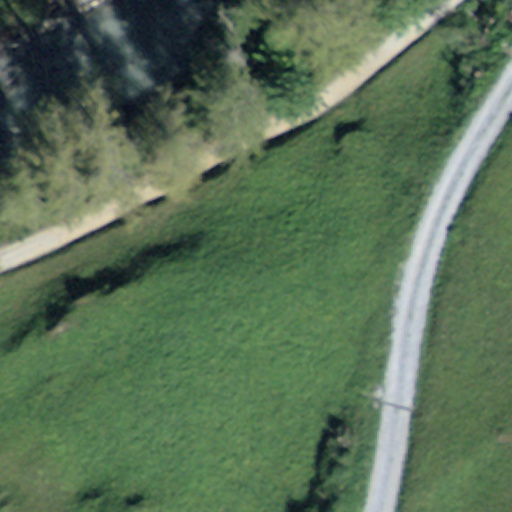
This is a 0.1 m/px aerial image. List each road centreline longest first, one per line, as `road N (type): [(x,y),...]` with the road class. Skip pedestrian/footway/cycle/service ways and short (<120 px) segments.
road 1 (track): [(450,0),(350,82),(0,260)]
road 2 (track): [(511,84),(451,170),(415,263),(378,511)]
